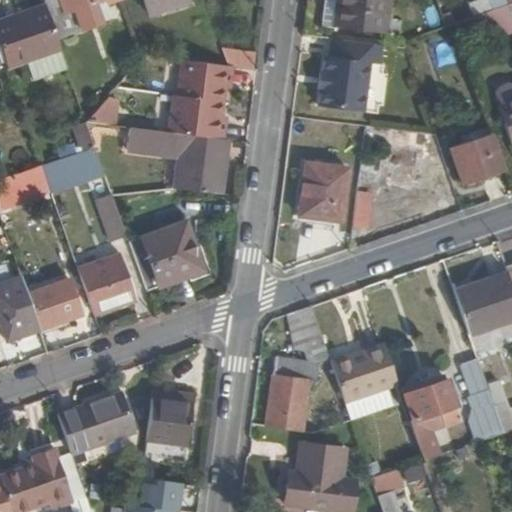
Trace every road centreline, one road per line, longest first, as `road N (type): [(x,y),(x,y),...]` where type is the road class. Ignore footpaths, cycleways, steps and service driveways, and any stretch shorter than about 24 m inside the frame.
road 1 (residential): [(286,0),(245,307)]
road 2 (residential): [(245,307),(511,214)]
road 3 (residential): [(0,396),(245,307)]
road 4 (residential): [(245,307),(219,511)]
